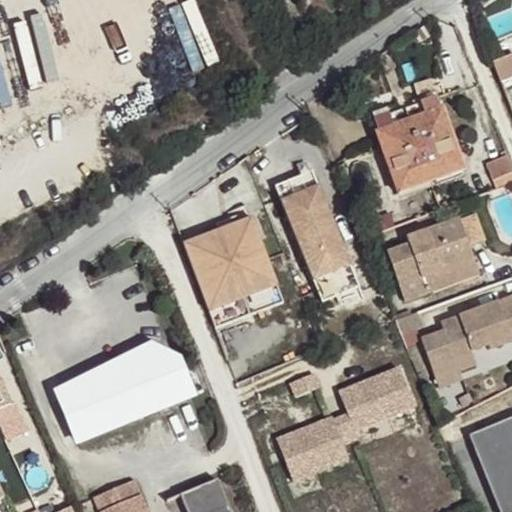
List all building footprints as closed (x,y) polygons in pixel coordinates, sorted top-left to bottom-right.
[(511,55),(493,64),(501,83),(511,77),(511,55)] [(511,80),(501,85),(509,106),(511,104),(511,80)] [(436,98),(371,122),(376,135),(440,111),(436,98)] [(440,111),(376,135),(398,193),(462,170),(440,111)] [(488,193),(511,184),(511,170),(511,168),(483,178),(488,193)] [(276,188),(323,304),(360,289),(313,173),(276,188)] [(184,246),(216,330),(284,304),(252,220),(184,246)] [(406,239),(408,245),(387,253),(405,302),(427,294),(421,279),(473,260),(458,220),(406,239)] [(478,275),(473,260),(421,279),(427,294),(478,275)] [(443,332),(421,340),(438,388),(462,379),(459,372),(475,366),(471,353),(488,347),(490,351),(511,343),(511,298),(441,323),(443,332)] [(394,320),(395,321),(411,315),(409,310),(393,316),(394,320)] [(411,315),(395,321),(398,328),(401,336),(422,328),(416,313),(411,315)] [(148,348),(129,364),(133,372),(162,361),(148,348)] [(80,444),(191,398),(179,368),(174,362),(168,359),(162,361),(133,372),(129,364),(59,393),(80,444)] [(343,412),(329,418),(342,450),(415,425),(395,376),(335,397),(343,412)] [(329,418),(271,441),(294,492),(351,470),(342,450),(329,418)] [(511,511),(511,422),(471,439),(500,511),(511,511)] [(141,496),(134,481),(130,483),(136,498),(141,496)] [(229,511),(217,481),(181,496),(187,511),(229,511)] [(136,498),(130,483),(97,497),(103,511),(102,511),(147,511),(141,496),(136,498)] [(102,511),(103,511),(97,497),(93,499),(98,511),(102,511)]
